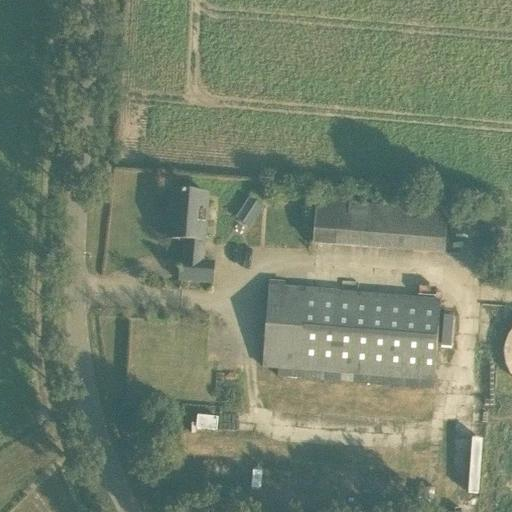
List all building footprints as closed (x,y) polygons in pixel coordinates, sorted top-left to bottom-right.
[(203,262),(207,195),(174,192),(171,220),(167,220),(165,240),(185,241),(184,261),(181,261),(179,281),(214,284),(215,263),(203,262)] [(263,208),(248,198),(239,211),(254,221),(263,208)] [(316,202),(313,236),(312,245),(443,255),(445,234),(504,240),(506,222),(447,216),(448,202),(432,201),(431,210),(316,202)] [(434,383),(440,300),(268,286),(262,369),(434,383)] [(329,432),(329,444),(360,445),(360,433),(329,432)] [(365,445),(396,449),(397,439),(366,434),(365,445)]
